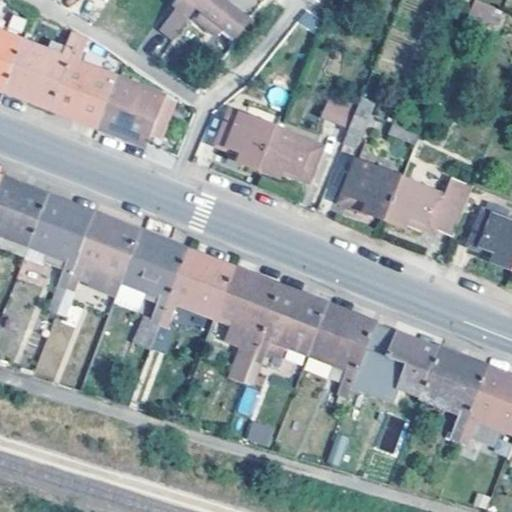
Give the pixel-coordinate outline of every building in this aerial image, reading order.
[(0,0),(0,86),(8,90),(26,43),(0,33),(0,5),(2,6),(4,0),(0,0)] [(251,19),(231,3),(226,0),(178,0),(174,7),(178,9),(164,30),(175,39),(199,6),(204,11),(199,19),(219,36),(225,27),(238,37),(251,19)] [(257,0),(233,0),(231,3),(251,19),(263,4),(257,0)] [(26,43),(8,90),(32,99),(54,108),(82,35),(75,31),(69,47),(65,58),(49,52),(26,43)] [(76,116),(101,126),(118,79),(81,65),(90,39),(82,35),(54,108),(76,116)] [(69,47),(54,42),(49,52),(65,58),(69,47)] [(166,97),(118,79),(101,126),(128,136),(149,144),(151,136),(160,139),(170,111),(162,109),(166,97)] [(350,128),(362,101),(339,90),(326,117),(350,128)] [(174,100),(166,97),(162,109),(170,111),(174,100)] [(376,107),(362,101),(350,128),(347,137),(362,143),(376,107)] [(242,163),(261,171),(278,129),(231,111),(219,144),(245,154),(242,163)] [(278,129),(261,171),(282,179),(285,170),(311,179),(323,147),(278,129)] [(387,220),(404,178),(358,160),(341,202),(387,220)] [(445,194),(404,178),(387,220),(407,228),(410,218),(454,236),(473,186),(451,178),(445,194)] [(3,179),(0,186),(0,245),(3,247),(8,234),(31,243),(49,197),(25,188),(3,179)] [(60,311),(96,215),(70,205),(49,197),(31,243),(50,250),(47,260),(65,268),(51,308),(60,311)] [(494,262),(511,269),(511,220),(484,210),(472,243),(497,254),(494,262)] [(96,215),(60,311),(70,314),(83,275),(95,280),(99,270),(125,280),(143,233),(116,223),(96,215)] [(162,323),(189,252),(165,242),(143,233),(125,280),(147,289),(162,295),(159,303),(154,318),(145,315),(136,340),(152,346),(162,323)] [(26,256),(31,243),(8,234),(3,247),(26,256)] [(50,250),(31,243),(26,256),(45,263),(47,260),(50,250)] [(189,252),(162,323),(170,327),(180,301),(219,316),(237,270),(213,261),(189,252)] [(125,280),(99,270),(95,280),(93,285),(119,295),(125,280)] [(253,276),(237,270),(219,316),(236,323),(230,340),(245,346),(233,379),(246,384),(256,360),(283,288),(253,276)] [(283,288),(256,360),(265,363),(274,338),(312,352),(329,306),(304,296),(283,288)] [(162,295),(147,289),(145,297),(159,303),(162,295)] [(329,306),(312,352),(348,367),(339,393),(348,396),(352,387),(376,324),(353,315),(329,306)] [(51,321),(36,374),(56,380),(72,327),(51,321)] [(425,397),(443,350),(412,338),(376,324),(352,387),(392,403),(399,387),(425,397)] [(0,351),(12,356),(20,335),(0,327),(0,351)] [(453,437),(462,440),(490,368),(464,358),(443,350),(425,397),(462,411),(453,437)] [(504,427),(511,429),(511,376),(506,374),(490,368),(462,440),(472,444),(474,436),(498,444),(504,427)] [(235,411),(249,417),(259,391),(246,385),(235,411)] [(252,421),(246,439),(268,446),(274,428),(252,421)] [(345,464),(347,435),(332,434),(331,464),(345,464)]
